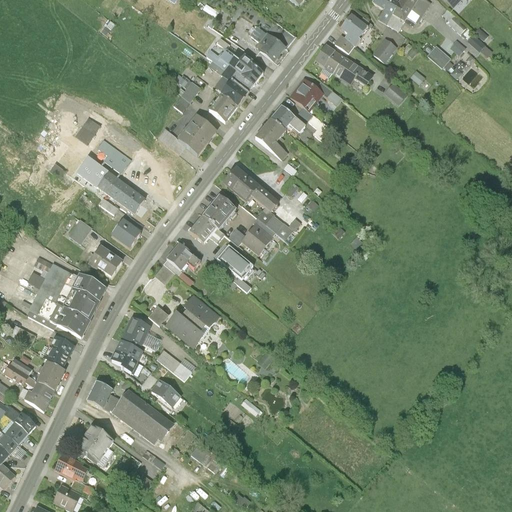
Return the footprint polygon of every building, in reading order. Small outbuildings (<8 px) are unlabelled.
[(288,0),(298,8),(304,0),(288,0)] [(399,8),(386,0),(376,0),(373,6),(384,14),(393,19),(399,8)] [(404,0),(399,8),(393,19),(404,26),(411,13),(419,0),(404,0)] [(430,5),(421,0),(419,0),(411,13),(421,19),(430,5)] [(461,0),(443,0),(453,9),(461,0)] [(203,11),(217,18),(219,13),(205,6),(203,11)] [(450,24),(455,20),(447,12),(443,17),(450,24)] [(393,19),(384,14),(378,22),(387,28),(393,19)] [(360,25),(351,18),(341,31),(348,37),(345,41),(354,49),(355,51),(360,44),(358,42),(367,30),(360,25)] [(372,28),(363,20),(360,25),(367,30),(369,32),(372,28)] [(466,31),(455,20),(450,24),(448,27),(460,38),(466,31)] [(272,39),(258,30),(251,39),(260,46),(257,50),(261,53),(272,39)] [(467,43),(479,53),(484,48),(471,38),(467,43)] [(285,49),(272,39),(261,53),(261,54),(274,64),(285,49)] [(345,41),(341,39),(335,47),(348,57),(354,49),(345,41)] [(230,49),(220,41),(217,46),(226,53),(230,49)] [(460,58),(465,49),(454,42),(449,51),(460,58)] [(385,44),(374,58),(384,66),(395,52),(385,44)] [(441,70),(450,61),(435,48),(427,57),(441,70)] [(344,62),(326,50),(316,64),(333,77),(333,76),(334,76),(344,62)] [(235,73),(241,65),(226,53),(220,62),(226,67),(229,69),(235,73)] [(251,65),(245,60),(241,65),(235,73),(254,88),(263,77),(250,67),(251,65)] [(372,80),(344,62),(334,76),(350,88),(354,82),(365,89),(372,80)] [(250,93),(254,88),(235,73),(229,69),(226,73),(225,75),(250,93)] [(416,72),(410,79),(419,87),(425,80),(416,72)] [(186,90),(191,84),(179,75),(174,82),(186,90)] [(250,93),(225,75),(222,79),(231,86),(247,98),(250,93)] [(316,91),(304,82),(290,100),(308,115),(322,98),(322,97),(316,92),(316,91)] [(237,110),(247,98),(231,86),(229,89),(221,83),(217,88),(225,94),(221,98),(237,110)] [(192,85),(181,99),(190,106),(201,92),(192,85)] [(332,95),(321,86),(316,91),(316,92),(322,97),(322,98),(327,102),(332,95)] [(393,87),(385,96),(399,108),(407,99),(393,87)] [(221,98),(209,113),(225,126),(237,110),(221,98)] [(183,115),(190,106),(181,99),(174,108),(183,115)] [(302,127),(281,110),(271,123),(285,135),(292,127),(298,132),(302,127)] [(216,134),(196,119),(190,126),(193,128),(186,137),(184,135),(178,141),(178,142),(185,148),(197,157),(216,134)] [(327,130),(313,119),(308,125),(317,132),(313,137),(322,145),(328,139),(323,135),(327,130)] [(81,130),(92,138),(97,130),(86,122),(81,130)] [(285,135),(271,123),(255,141),(277,159),(283,152),(276,146),(285,135)] [(92,138),(81,130),(74,141),(85,149),(92,138)] [(178,141),(165,130),(157,139),(178,156),(185,148),(178,142),(178,141)] [(280,143),(277,147),(287,155),(290,151),(280,143)] [(128,163),(102,144),(94,155),(89,163),(106,175),(115,182),(128,163)] [(287,156),(283,152),(277,159),(282,163),(287,156)] [(89,163),(87,161),(79,173),(77,176),(96,189),(106,175),(89,163)] [(73,182),(77,176),(79,173),(68,165),(62,174),(73,182)] [(62,174),(54,168),(51,173),(59,179),(62,174)] [(142,168),(137,177),(147,183),(152,174),(142,168)] [(278,207),(237,172),(225,187),(246,205),(251,199),(271,215),(278,207)] [(115,182),(106,175),(96,189),(113,201),(123,187),(115,182)] [(62,181),(61,183),(62,184),(63,186),(64,187),(66,187),(68,187),(69,186),(70,184),(71,183),(70,181),(69,179),(68,178),(66,178),(64,178),(63,179),(62,181)] [(144,202),(128,190),(123,187),(113,201),(134,216),(144,202)] [(220,199),(203,220),(217,231),(219,233),(236,213),(220,199)] [(119,212),(105,203),(102,208),(115,218),(119,212)] [(203,220),(190,236),(204,247),(210,240),(217,231),(203,220)] [(274,220),(266,229),(257,222),(253,226),(255,228),(271,241),(283,227),(274,220)] [(141,236),(123,223),(111,239),(129,252),(141,236)] [(90,231),(78,224),(68,240),(79,247),(89,233),(90,231)] [(246,240),(242,244),(258,258),(271,241),(255,228),(246,240)] [(246,240),(236,232),(229,241),(238,249),(242,244),(246,240)] [(194,259),(180,247),(167,263),(181,274),(187,267),(194,259)] [(253,270),(228,249),(217,263),(242,283),(253,270)] [(121,265),(100,251),(88,268),(96,273),(97,271),(110,280),(121,265)] [(200,265),(194,259),(187,267),(194,272),(200,265)] [(181,274),(167,263),(163,268),(175,277),(178,280),(182,275),(181,274)] [(175,277),(163,268),(164,269),(156,278),(166,286),(174,277),(175,277)] [(77,282),(51,269),(28,313),(55,328),(63,312),(62,311),(67,303),(72,292),(71,292),(77,282)] [(97,305),(103,292),(78,279),(77,282),(71,292),(72,292),(67,303),(92,316),(97,305)] [(3,296),(1,299),(0,298),(0,309),(2,310),(8,299),(3,296)] [(216,320),(194,302),(187,312),(188,313),(204,326),(208,329),(216,320)] [(87,324),(92,316),(67,303),(62,311),(63,312),(55,328),(80,341),(88,325),(87,324)] [(167,318),(157,310),(149,320),(149,319),(148,319),(159,329),(160,328),(159,328),(167,318)] [(55,328),(28,313),(26,319),(45,329),(52,334),(55,328)] [(204,326),(188,313),(181,322),(197,335),(204,326)] [(181,322),(177,319),(169,329),(193,348),(200,338),(197,335),(181,322)] [(150,330),(132,322),(121,344),(122,344),(138,353),(140,350),(145,339),(150,330)] [(35,340),(19,331),(12,343),(28,352),(35,340)] [(158,346),(145,339),(140,350),(153,357),(158,346)] [(73,352),(57,343),(45,361),(61,371),(73,352)] [(138,353),(122,344),(116,354),(137,365),(142,355),(138,353)] [(181,366),(164,353),(157,362),(173,375),(181,366)] [(137,365),(116,354),(112,363),(122,369),(121,371),(131,376),(137,365)] [(10,368),(28,380),(32,373),(14,361),(10,368)] [(64,374),(47,365),(44,371),(40,369),(36,377),(40,379),(37,385),(55,393),(64,374)] [(192,374),(181,366),(173,375),(184,384),(192,374)] [(28,380),(10,368),(5,377),(23,388),(25,385),(28,380)] [(37,386),(28,380),(25,385),(35,391),(37,386)] [(180,399),(160,383),(152,394),(171,410),(180,399)] [(10,393),(0,385),(0,394),(6,399),(10,393)] [(55,393),(37,385),(37,386),(35,391),(32,395),(32,396),(49,404),(55,393)] [(112,393),(97,385),(87,404),(109,416),(113,408),(106,404),(112,393)] [(49,404),(32,396),(32,395),(29,394),(24,403),(44,415),(49,404)] [(171,427),(129,395),(113,415),(134,431),(137,426),(159,443),(171,427)] [(247,401),(242,407),(255,418),(260,412),(247,401)] [(21,419),(8,409),(6,412),(2,417),(8,422),(14,427),(21,419)] [(2,417),(0,415),(0,422),(5,426),(8,422),(2,417)] [(35,428),(23,417),(21,419),(14,427),(26,437),(35,428)] [(226,427),(236,436),(242,430),(232,420),(226,427)] [(26,437),(14,427),(5,437),(6,437),(17,448),(26,437)] [(93,429),(76,451),(86,458),(97,466),(113,445),(93,429)] [(17,448),(6,437),(1,442),(0,443),(0,448),(9,457),(17,448)] [(0,467),(1,467),(9,457),(0,448),(0,467)] [(175,448),(169,455),(175,460),(181,453),(175,448)] [(86,458),(76,451),(73,456),(82,463),(86,458)] [(200,466),(205,460),(194,451),(189,457),(200,466)] [(83,468),(63,458),(55,473),(74,482),(75,483),(76,483),(77,481),(82,471),(83,468)] [(162,470),(165,464),(156,460),(153,465),(162,470)] [(1,467),(0,467),(0,488),(4,492),(15,479),(1,467)] [(88,474),(82,471),(77,481),(83,484),(88,474)] [(153,485),(136,472),(130,481),(147,493),(153,485)] [(86,488),(76,483),(75,483),(74,482),(71,488),(83,494),(86,488)] [(83,494),(71,488),(69,493),(78,498),(87,503),(89,497),(83,494)] [(89,490),(86,488),(83,494),(89,497),(92,492),(89,491),(89,490)] [(69,493),(62,489),(54,505),(68,511),(73,511),(77,505),(75,504),(78,498),(69,493)]
